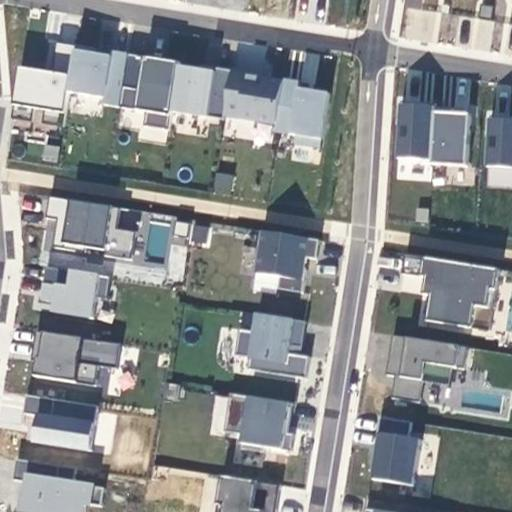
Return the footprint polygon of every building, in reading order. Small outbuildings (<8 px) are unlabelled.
[(405,0),(400,37),(435,43),(436,42),(491,50),(492,44),(507,46),(511,25),(492,23),(494,7),(473,4),(472,16),(439,11),(440,0),(405,0)] [(74,46),(56,43),(52,70),(18,65),(11,117),(32,120),(34,108),(44,110),(43,121),(62,124),(67,91),(73,49),(74,46)] [(111,54),(73,49),(67,91),(104,96),(103,105),(120,107),(128,53),(112,50),(111,54)] [(176,59),(128,53),(120,107),(145,111),(143,125),(166,128),(168,111),(175,64),(176,59)] [(231,71),(175,64),(168,111),(224,119),(231,71)] [(284,77),(231,69),(231,71),(224,119),(276,126),(284,77)] [(299,79),(284,77),(276,126),(276,132),(295,135),(294,144),(322,148),(330,92),(298,87),(299,79)] [(511,85),(494,85),(492,114),(511,115),(511,85)] [(432,105),(399,103),(396,159),(430,161),(432,111),(432,105)] [(470,113),(432,111),(430,161),(429,165),(467,166),(470,113)] [(511,118),(488,117),(485,167),(511,168),(511,118)] [(215,172),(213,189),(230,191),(232,174),(215,172)] [(121,207),(51,196),(47,218),(59,220),(54,247),(132,260),(137,232),(118,229),(121,207)] [(166,239),(169,223),(154,220),(151,236),(166,239)] [(205,243),(207,226),(192,224),(190,241),(205,243)] [(320,240),(261,231),(252,286),(301,294),(307,258),(317,260),(320,240)] [(499,270),(403,255),(401,271),(424,275),(421,291),(429,293),(425,322),(489,332),(499,270)] [(110,278),(46,267),(41,300),(56,303),(54,313),(94,320),(98,296),(107,297),(110,278)] [(305,320),(253,312),(251,331),(239,330),(235,354),(248,356),(246,369),(305,377),(308,357),(289,355),(290,347),(301,348),(305,320)] [(122,344),(36,331),(32,359),(38,360),(36,376),(97,385),(100,367),(118,370),(122,344)] [(469,347),(392,336),(386,375),(395,376),(392,398),(421,402),(424,382),(450,386),(452,367),(465,369),(469,347)] [(293,403),(228,393),(223,430),(239,432),(238,443),(291,451),(294,434),(288,433),(293,403)] [(98,406),(27,396),(24,411),(36,412),(31,443),(92,452),(98,406)] [(411,421),(379,417),(370,481),(413,487),(420,438),(409,437),(411,421)] [(77,470),(16,461),(13,481),(24,483),(20,511),(22,511),(84,511),(85,504),(101,507),(104,485),(76,481),(77,470)] [(276,511),(281,486),(220,476),(213,511),(276,511)]
